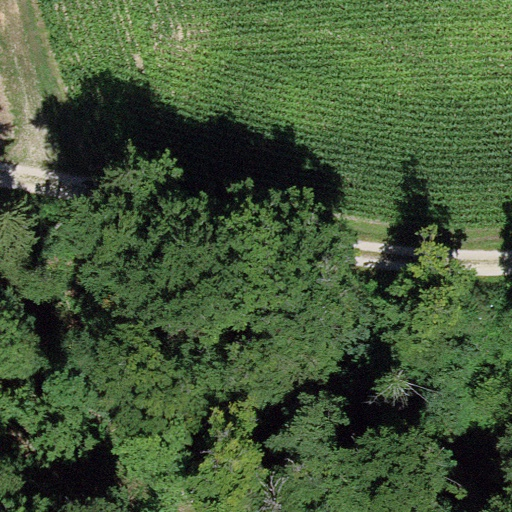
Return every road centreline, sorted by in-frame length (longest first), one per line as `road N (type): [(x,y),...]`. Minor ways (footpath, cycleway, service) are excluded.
road 1 (track): [(0,138),(318,218),(511,239)]
road 2 (track): [(3,0),(40,148)]
